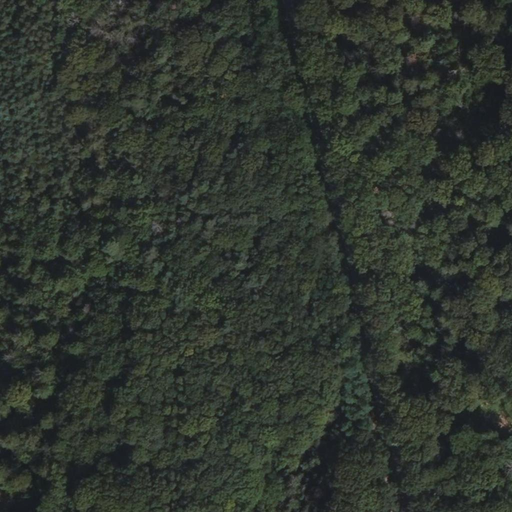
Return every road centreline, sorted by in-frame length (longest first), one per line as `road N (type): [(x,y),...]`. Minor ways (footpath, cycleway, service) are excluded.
road 1 (primary): [(405,511),(285,0)]
road 2 (track): [(0,265),(37,287),(378,398)]
